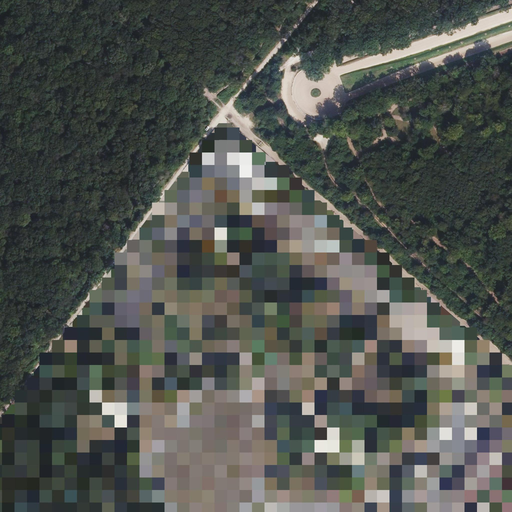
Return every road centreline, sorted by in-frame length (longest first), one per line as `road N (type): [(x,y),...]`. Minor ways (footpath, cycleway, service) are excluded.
road 1 (unknown): [(107,0),(511,361)]
road 2 (unclassified): [(0,419),(226,109),(316,0)]
road 3 (unknown): [(187,511),(145,471),(154,447),(207,385),(232,391),(274,426),(279,440)]
road 4 (unknown): [(275,509),(396,497),(439,511)]
road 5 (unknown): [(451,511),(511,440),(505,511)]
